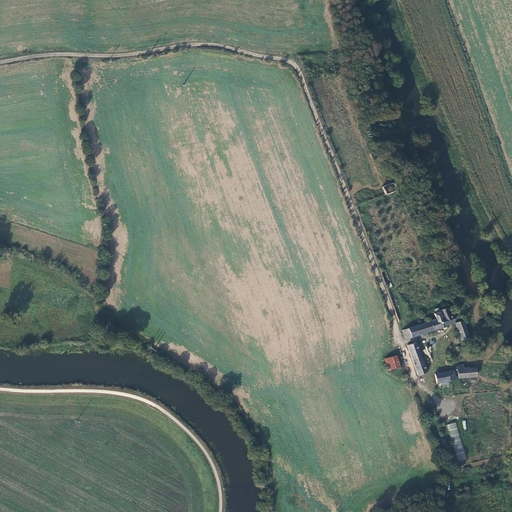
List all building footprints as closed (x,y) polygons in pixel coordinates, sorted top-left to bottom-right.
[(385,194),(395,191),(393,183),(382,187),(385,194)] [(453,321),(448,307),(447,305),(445,306),(445,305),(444,304),(443,303),(442,303),(441,304),(441,305),(442,307),(438,309),(437,307),(434,309),(436,312),(434,314),(436,318),(417,325),(403,330),(402,330),(406,339),(443,326),(442,325),(453,321)] [(461,339),(469,337),(464,319),(456,321),(461,339)] [(402,325),(403,330),(417,325),(415,320),(402,325)] [(416,342),(407,345),(418,374),(427,371),(424,365),(423,362),(416,342)] [(400,367),(396,355),(385,359),(389,370),(400,367)] [(458,377),(477,376),(476,366),(464,367),(457,368),(458,377)] [(435,374),(437,383),(438,383),(450,379),(455,378),(453,368),(439,372),(435,374)] [(457,422),(447,425),(456,461),(466,459),(457,422)] [(465,474),(471,471),(468,466),(462,469),(465,474)]
